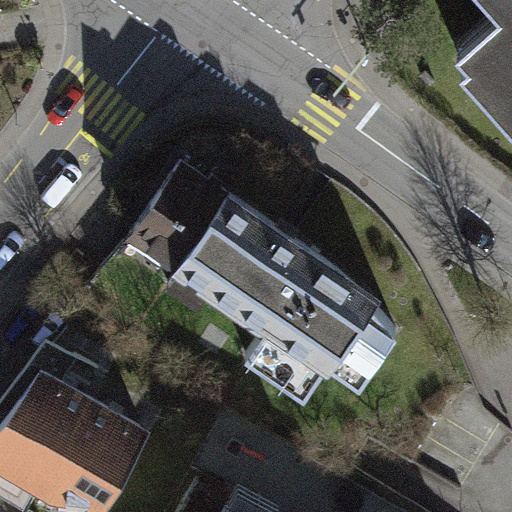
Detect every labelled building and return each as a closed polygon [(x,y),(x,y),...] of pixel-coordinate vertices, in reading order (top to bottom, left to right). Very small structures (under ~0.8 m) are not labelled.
[(511,111),(511,0),(495,0),(497,2),(451,45),(511,111)] [(176,266),(228,188),(184,159),(132,237),(176,266)] [(228,188),(176,266),(270,329),(252,355),(313,396),(333,366),(361,384),(400,327),(372,308),(383,291),(228,188)] [(63,382),(37,367),(0,423),(0,472),(52,505),(102,510),(151,432),(118,413),(63,382)] [(263,511),(266,507),(238,492),(226,511),(263,511)]
